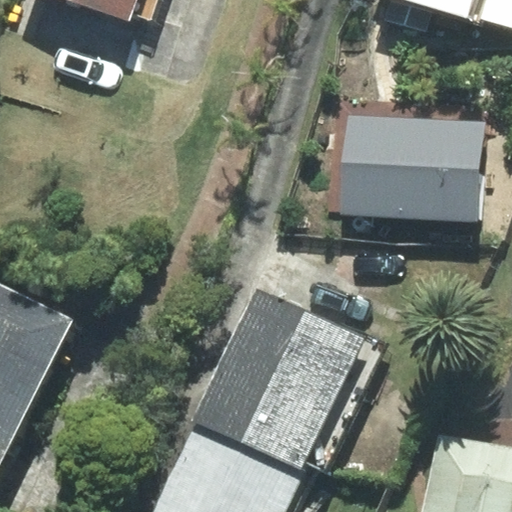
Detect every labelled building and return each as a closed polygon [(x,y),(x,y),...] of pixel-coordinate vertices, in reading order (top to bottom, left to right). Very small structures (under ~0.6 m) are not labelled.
[(156,0),(71,0),(129,20),(131,14),(150,20),(156,0)] [(412,0),(469,19),(475,0),(412,0)] [(511,0),(487,0),(482,16),(511,25),(511,0)] [(0,462),(71,320),(0,284),(0,462)] [(197,417),(201,419),(327,476),(387,345),(256,286),(197,417)] [(201,419),(159,511),(310,511),(327,476),(201,419)] [(511,511),(511,450),(440,435),(423,511),(511,511)]
